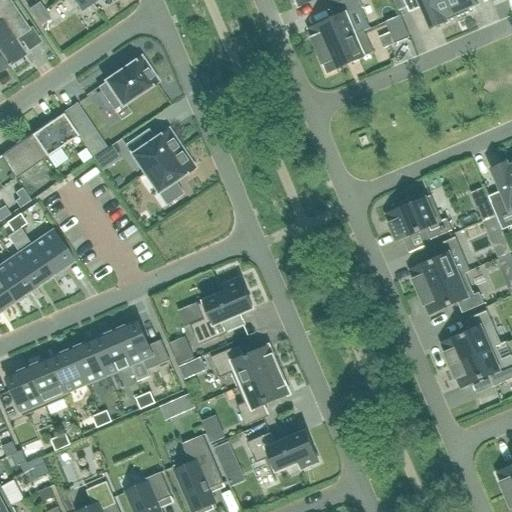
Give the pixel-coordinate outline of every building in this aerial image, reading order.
[(0,0),(0,57),(6,67),(23,55),(14,41),(29,31),(8,0),(0,0)] [(72,0),(81,12),(97,0),(72,0)] [(360,34),(359,33),(350,12),(363,7),(359,0),(346,0),(335,5),(340,16),(309,30),(312,39),(311,39),(317,52),(360,34)] [(446,0),(403,0),(406,7),(419,2),(431,28),(455,18),(446,0)] [(446,0),(455,18),(470,12),(468,8),(477,4),(475,0),(446,0)] [(44,11),(38,3),(29,10),(34,18),(44,11)] [(49,20),(44,11),(34,18),(40,26),(49,20)] [(394,45),(410,38),(400,16),(385,23),(394,45)] [(360,34),(317,52),(322,65),(323,64),(327,73),(373,53),(364,31),(359,33),(360,34)] [(140,59),(97,88),(113,111),(155,82),(140,59)] [(75,105),(63,113),(68,122),(81,113),(75,105)] [(45,158),(77,137),(62,114),(30,136),(45,158)] [(141,135),(124,146),(143,174),(180,150),(167,131),(147,145),(141,135)] [(0,158),(14,179),(45,158),(30,136),(0,156),(0,158)] [(180,150),(143,174),(165,206),(182,195),(173,181),(193,168),(180,150)] [(0,189),(14,179),(0,158),(0,189)] [(511,161),(492,170),(503,197),(490,202),(502,230),(511,226),(511,161)] [(486,194),(470,196),(472,215),(488,213),(486,194)] [(389,224),(396,242),(425,229),(430,240),(452,231),(447,219),(442,222),(431,196),(420,201),(418,197),(401,204),(403,208),(387,215),(391,223),(389,224)] [(12,219),(19,229),(26,225),(19,215),(12,219)] [(12,234),(19,229),(12,219),(6,224),(12,234)] [(51,233),(30,247),(51,277),(71,263),(51,233)] [(438,258),(410,270),(414,280),(413,280),(418,293),(455,277),(446,255),(460,249),(455,238),(433,248),(438,258)] [(51,277),(30,247),(11,260),(32,290),(51,277)] [(0,285),(12,303),(32,290),(11,260),(0,267),(0,285)] [(455,277),(418,293),(424,306),(425,305),(429,314),(457,303),(462,314),(484,304),(478,292),(473,294),(464,273),(455,277)] [(199,346),(227,334),(222,322),(253,309),(240,278),(222,286),(225,293),(197,305),(203,319),(190,325),(199,346)] [(0,311),(12,303),(0,285),(0,311)] [(449,367),(496,347),(487,325),(492,323),(487,312),(465,321),(470,332),(442,344),(446,353),(444,354),(449,367)] [(115,332),(130,366),(143,360),(147,371),(170,361),(160,337),(146,343),(138,322),(115,332)] [(94,341),(108,375),(130,366),(115,332),(94,341)] [(72,351),(87,384),(108,375),(94,341),(72,351)] [(238,388),(279,370),(269,347),(243,358),(238,346),(211,358),(220,379),(232,374),(238,388)] [(496,347),(449,367),(455,380),(457,379),(461,388),(488,376),(493,387),(511,379),(511,365),(505,368),(496,347)] [(50,360),(65,394),(66,393),(87,384),(72,351),(50,360)] [(45,407),(67,398),(66,393),(65,394),(50,360),(29,369),(45,407)] [(6,379),(23,417),(45,407),(29,369),(6,379)] [(279,370),(238,388),(244,403),(237,406),(245,427),(268,417),(263,406),(289,394),(279,370)] [(150,393),(143,396),(148,407),(155,404),(150,393)] [(141,410),(148,407),(143,396),(136,399),(141,410)] [(100,414),(104,425),(112,422),(107,411),(100,414)] [(97,428),(104,425),(100,414),(92,417),(97,428)] [(319,462),(305,431),(275,445),(270,433),(247,443),(256,464),(266,460),(272,474),(298,463),(301,470),(319,462)] [(58,437),(63,449),(70,445),(65,434),(58,437)] [(189,460),(173,467),(191,511),(194,511),(197,511),(205,511),(213,509),(211,505),(216,503),(210,490),(223,484),(203,436),(182,444),(189,460)] [(56,452),(63,449),(58,437),(51,440),(56,452)] [(13,442),(2,447),(7,458),(17,453),(13,442)] [(26,462),(22,451),(11,456),(16,466),(26,462)] [(45,463),(34,468),(39,479),(45,476),(49,474),(45,463)] [(511,467),(498,473),(501,482),(500,483),(505,496),(511,493),(511,467)] [(147,483),(125,492),(133,511),(161,511),(157,503),(171,497),(161,473),(146,479),(147,483)] [(93,506),(80,511),(119,511),(107,482),(86,491),(93,506)] [(1,487),(0,487),(0,511),(3,511),(12,507),(1,487)] [(54,498),(50,488),(39,493),(43,503),(54,498)]
